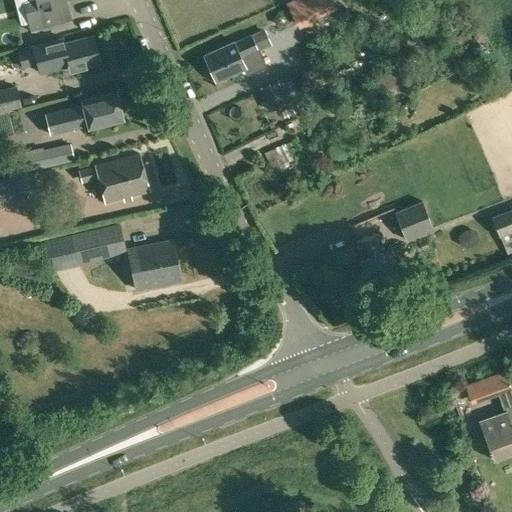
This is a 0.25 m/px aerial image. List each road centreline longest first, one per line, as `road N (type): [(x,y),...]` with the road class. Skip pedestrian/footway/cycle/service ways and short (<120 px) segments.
road 1 (unclassified): [(319,351),(206,158),(136,0)]
road 2 (primary): [(0,503),(337,374)]
road 3 (primary): [(319,351),(95,445),(0,497)]
road 4 (primary): [(511,284),(319,351)]
road 5 (primary): [(337,374),(511,306)]
